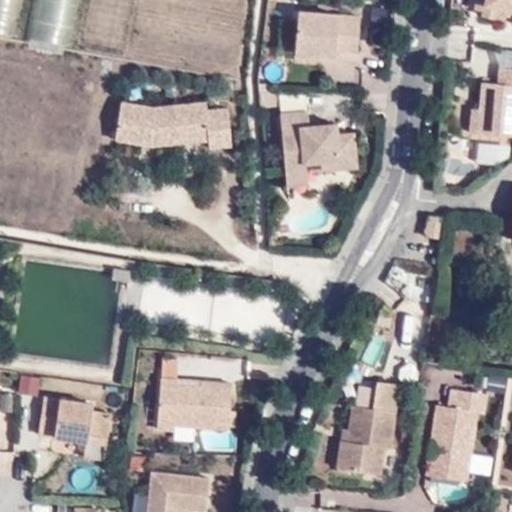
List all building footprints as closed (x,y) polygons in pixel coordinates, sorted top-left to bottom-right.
[(0,0),(0,35),(7,37),(12,0),(0,0)] [(12,0),(7,37),(12,38),(19,0),(12,0)] [(77,0),(30,0),(22,39),(67,48),(77,0)] [(119,59),(130,8),(114,5),(88,0),(87,8),(79,49),(119,59)] [(511,0),(476,0),(473,16),(482,19),(480,24),(504,30),(505,25),(511,27),(511,29),(511,31),(511,0)] [(291,60),(313,61),(331,62),(332,55),(356,57),(357,20),(293,15),(291,60)] [(386,17),(371,16),(370,30),(385,31),(386,17)] [(472,49),(467,72),(490,77),(496,54),(472,49)] [(313,73),(313,61),(291,60),(290,71),(313,73)] [(465,136),(511,139),(511,70),(496,70),(494,85),(480,84),(477,109),(467,109),(465,136)] [(306,112),(305,95),(278,97),(279,113),(306,112)] [(152,115),(120,108),(113,148),(151,155),(207,150),(207,156),(230,155),(226,117),(206,119),(204,110),(152,115)] [(280,179),(303,179),(312,177),(312,165),(338,164),(339,176),(355,175),(354,134),(337,135),(336,128),(306,128),(304,112),(275,114),(280,179)] [(505,165),(505,145),(475,146),(475,165),(505,165)] [(312,165),(312,177),(339,176),(338,164),(312,165)] [(304,192),(303,179),(280,179),(281,193),(304,192)] [(419,244),(433,246),(435,220),(420,219),(419,243),(419,244)] [(117,287),(119,274),(108,273),(105,286),(117,287)] [(408,273),(403,296),(427,302),(432,278),(408,273)] [(127,275),(119,274),(117,287),(125,288),(127,275)] [(376,363),(384,339),(371,335),(363,359),(376,363)] [(152,362),(152,376),(169,377),(169,363),(152,362)] [(265,381),(266,365),(240,363),(239,379),(265,381)] [(152,376),(152,377),(148,430),(168,432),(168,428),(219,432),(223,381),(152,376)] [(37,395),(39,378),(19,377),(17,394),(37,395)] [(349,409),(346,430),(344,446),(335,444),(333,468),(381,475),(385,449),(392,450),(401,388),(375,383),(370,411),(349,409)] [(424,472),(468,480),(477,418),(484,419),(488,396),(449,391),(447,408),(432,407),(424,472)] [(94,449),(99,415),(90,415),(90,408),(35,401),(29,440),(94,449)] [(105,416),(99,415),(94,449),(99,450),(105,416)] [(344,446),(346,430),(338,429),(335,444),(344,446)] [(201,511),(205,482),(144,478),(141,511),(201,511)]
